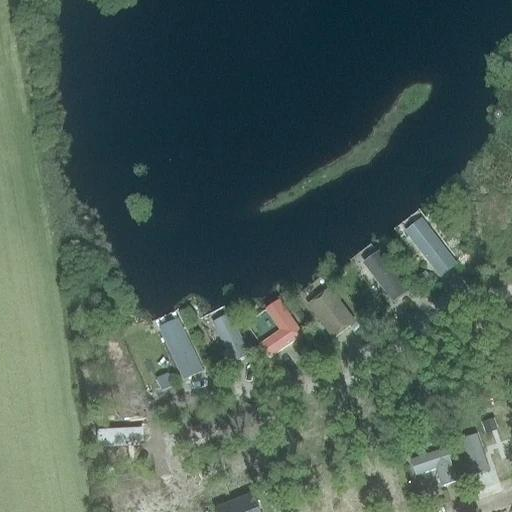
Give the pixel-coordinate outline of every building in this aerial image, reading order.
[(440,279),(458,265),(422,220),(405,233),(440,279)] [(378,254),(365,264),(395,302),(408,292),(378,254)] [(415,280),(424,292),(434,284),(425,272),(415,280)] [(309,307),(333,340),(354,324),(330,291),(309,307)] [(279,302),(266,311),(280,332),(260,346),(269,359),(303,336),(279,302)] [(213,324),(234,364),(248,356),(227,316),(213,324)] [(183,381),(203,371),(178,319),(159,329),(183,381)] [(133,395),(120,349),(105,353),(117,400),(133,395)] [(173,406),(186,403),(184,390),(170,392),(173,406)] [(452,440),(448,428),(428,434),(432,447),(452,440)] [(144,448),(143,430),(98,432),(98,450),(144,448)] [(255,475),(244,430),(228,434),(238,478),(255,475)] [(461,440),(473,477),(488,471),(476,434),(461,440)] [(216,486),(206,445),(190,449),(199,490),(216,486)] [(442,487),(457,482),(446,449),(411,461),(416,477),(436,470),(442,487)] [(374,461),(386,503),(401,499),(389,457),(374,461)] [(342,511),(330,471),(315,476),(326,511),(342,511)] [(108,498),(109,511),(150,511),(151,511),(159,510),(155,490),(108,498)] [(254,494),(215,510),(215,511),(260,511),(261,511),(254,494)]
